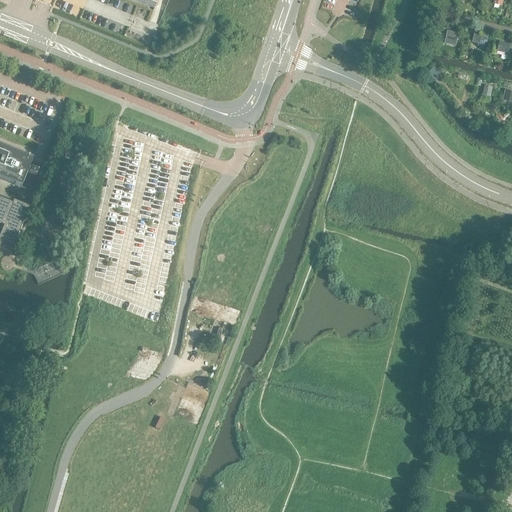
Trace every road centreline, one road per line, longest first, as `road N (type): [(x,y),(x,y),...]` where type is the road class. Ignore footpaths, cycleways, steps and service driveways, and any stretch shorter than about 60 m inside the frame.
road 1 (tertiary): [(511,198),(460,174),(382,97),(278,51)]
road 2 (tertiary): [(197,106),(0,23)]
road 3 (tertiary): [(197,106),(245,122),(258,109),(278,51)]
